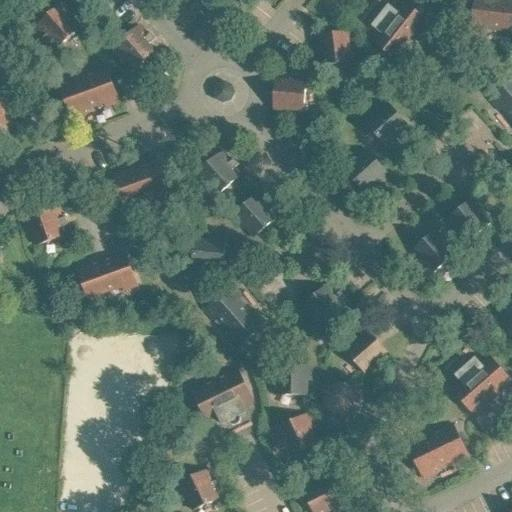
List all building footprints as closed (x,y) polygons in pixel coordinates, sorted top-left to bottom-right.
[(509,36),(511,36),(511,0),(476,0),(472,32),(489,34),(489,30),(510,32),(509,36)] [(403,1),(395,11),(389,6),(385,11),(384,10),(381,10),(377,11),(375,14),(374,17),(376,21),(377,22),(373,26),(379,31),(371,41),(399,63),(431,24),(403,1)] [(35,29),(55,52),(82,28),(71,17),(75,14),(65,2),(35,29)] [(122,61),(125,59),(135,70),(159,49),(153,42),(156,39),(151,33),(148,36),(139,26),(112,50),(122,61)] [(350,46),(348,32),(316,36),(318,51),(322,51),(324,66),(356,62),(354,45),(350,46)] [(107,68),(60,85),(72,119),(86,114),(84,111),(104,103),(106,107),(120,102),(107,68)] [(304,111),(307,79),(290,77),(290,81),(276,80),(273,112),(288,114),(289,110),(304,111)] [(511,80),(489,100),(499,112),(502,110),(511,121),(511,80)] [(0,126),(16,121),(4,92),(0,93),(0,126)] [(367,123),(390,150),(413,130),(388,101),(374,113),(377,116),(367,123)] [(346,166),(371,196),(392,178),(367,148),(346,166)] [(218,196),(242,175),(236,168),(239,165),(234,159),(231,162),(222,152),(195,176),(205,187),(208,185),(218,196)] [(159,197),(173,192),(160,158),(113,176),(125,210),(139,205),(137,201),(157,194),(159,197)] [(248,228),(256,237),(281,216),(261,192),(232,217),(244,231),(248,228)] [(459,231),(469,243),(495,221),(483,207),(480,210),(472,200),(446,222),(456,234),(459,231)] [(33,233),(38,246),(70,234),(60,206),(23,219),(29,235),(33,233)] [(425,262),(435,274),(461,252),(450,239),(446,242),(437,230),(411,253),(421,265),(425,262)] [(193,272),(224,275),(227,237),(211,236),(211,240),(196,238),(193,272)] [(78,268),(91,304),(106,298),(106,296),(122,289),(123,292),(139,286),(127,251),(78,268)] [(317,319),(326,329),(351,306),(330,283),(301,309),(313,322),(317,319)] [(205,311),(238,350),(267,324),(257,312),(254,314),(241,299),(244,296),(234,285),(205,311)] [(511,305),(503,314),(511,324),(511,305)] [(343,349),(367,376),(380,364),(381,366),(393,356),(370,331),(359,341),(356,337),(343,349)] [(452,390),(476,418),(511,386),(511,379),(491,356),(482,363),(477,357),(455,376),(460,382),(452,390)] [(275,395),(310,397),(310,380),(314,380),(315,367),(279,365),(278,381),(275,381),(275,395)] [(219,418),(223,425),(248,413),(244,406),(255,400),(239,367),(192,390),(208,423),(219,418)] [(322,408),(355,420),(366,392),(329,378),(323,393),(327,395),(322,408)] [(275,430),(289,459),(320,443),(313,429),(318,427),(310,412),(275,430)] [(408,445),(425,480),(439,473),(438,470),(456,461),(457,465),(471,458),(454,423),(408,445)] [(187,498),(193,511),(224,496),(211,468),(177,484),(184,499),(187,498)] [(305,487),(314,511),(340,511),(346,510),(333,477),(318,484),(317,482),(305,487)]
